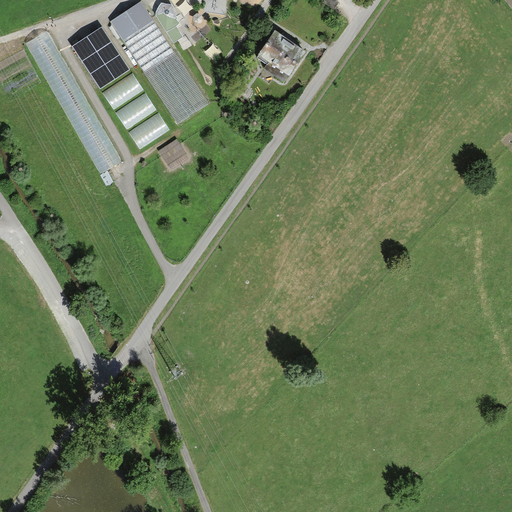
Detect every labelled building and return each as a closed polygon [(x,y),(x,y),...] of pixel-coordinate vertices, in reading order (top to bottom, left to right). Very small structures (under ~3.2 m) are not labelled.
[(186,0),(184,0),(177,6),(184,14),(192,7),(186,0)] [(332,0),(320,0),(333,9),(337,3),(332,0)] [(208,103),(139,2),(108,22),(177,123),(208,103)] [(167,4),(161,4),(156,12),(156,16),(174,43),(183,37),(177,26),(179,23),(176,18),(176,14),(172,5),(167,4)] [(127,69),(98,29),(69,49),(97,90),(127,69)] [(46,31),(25,44),(100,173),(121,161),(46,31)] [(306,52),(275,31),(257,57),(267,64),(258,77),(270,85),(275,77),(283,82),(288,76),(289,76),(298,64),(306,52)] [(142,90),(130,74),(102,94),(113,110),(142,90)] [(155,110),(144,94),(115,114),(126,130),(155,110)] [(168,130),(157,114),(128,133),(139,149),(168,130)] [(186,157),(174,139),(157,150),(168,168),(186,157)]
